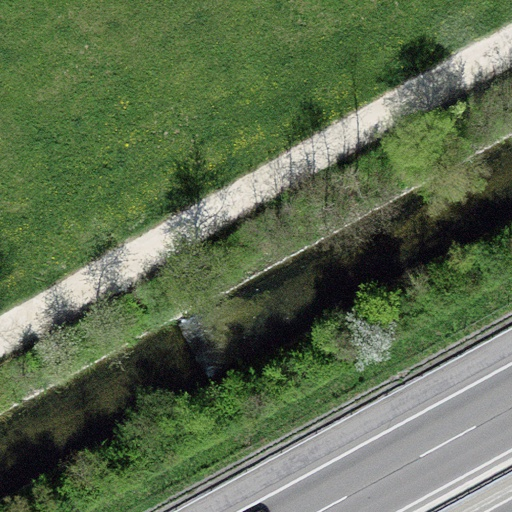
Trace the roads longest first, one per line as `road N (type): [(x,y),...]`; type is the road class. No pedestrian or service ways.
road 1 (track): [(511,44),(0,331)]
road 2 (motorway): [(511,405),(316,511)]
